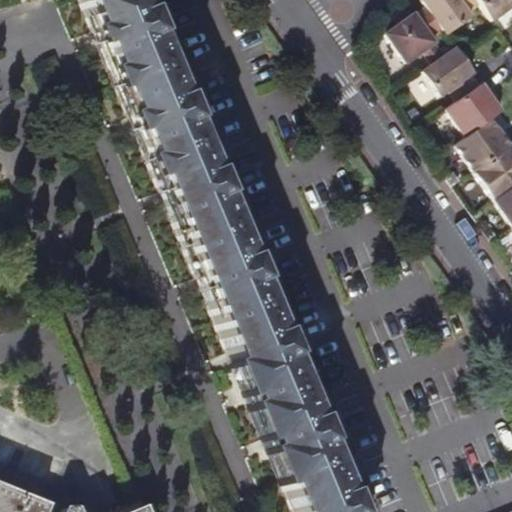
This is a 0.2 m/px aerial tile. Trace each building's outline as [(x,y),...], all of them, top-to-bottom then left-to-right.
[(346,511),(132,0),(78,0),(77,1),(290,511),(346,511)] [(474,0),(419,0),(422,3),(438,25),(442,31),(466,13),(463,8),(474,0)] [(474,0),(487,17),(510,0),(474,0)] [(438,25),(422,3),(411,12),(410,10),(394,21),(380,31),(401,60),(418,48),(430,39),(426,34),(438,25)] [(394,21),(410,10),(407,6),(391,18),(394,21)] [(439,52),(430,39),(418,48),(427,60),(439,52)] [(473,83),(464,71),(466,70),(448,45),(439,52),(427,60),(414,70),(432,95),(442,88),(450,99),(473,83)] [(484,117),(495,109),(488,99),(484,94),(487,92),(478,79),(473,83),(450,99),(438,108),(458,136),(484,117)] [(507,142),(499,130),(496,133),(491,127),(484,117),(458,136),(447,144),(467,171),(507,142)] [(511,180),(511,148),(507,142),(467,171),(487,199),(511,180)] [(511,222),(511,180),(487,199),(507,227),(511,222)] [(40,511),(44,505),(0,486),(0,511),(40,511)] [(142,511),(141,510),(138,502),(113,511),(75,511),(72,509),(69,508),(67,508),(63,509),(60,511),(58,511),(142,511)]
